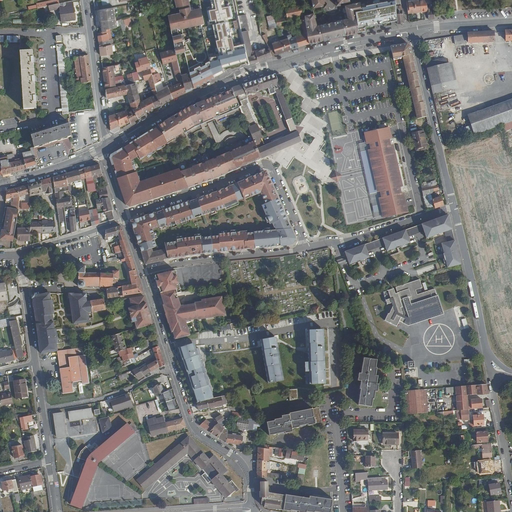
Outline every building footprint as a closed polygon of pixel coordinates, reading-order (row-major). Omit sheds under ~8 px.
[(174,0),(177,14),(167,15),(171,36),(178,35),(177,30),(204,25),(201,8),(190,10),(188,0),(174,0)] [(310,46),(360,34),(357,16),(358,14),(362,13),(361,5),(352,7),(350,0),(336,0),(338,9),(342,8),(342,6),(346,5),(349,21),(317,29),(314,16),(306,18),(308,37),(307,37),(310,46)] [(312,0),(314,10),(325,8),(325,11),(329,11),(327,0),(312,0)] [(58,5),(57,1),(39,5),(40,9),(49,7),(58,5)] [(428,9),(428,2),(426,2),(426,1),(422,2),(422,5),(421,6),(422,14),(429,13),(429,17),(425,17),(424,18),(424,23),(436,21),(434,9),(428,9)] [(422,14),(421,6),(422,5),(422,2),(408,3),(409,15),(422,14)] [(76,22),(74,8),(66,9),(65,4),(58,5),(49,7),(50,12),(60,11),(62,24),(76,22)] [(310,46),(307,37),(308,37),(306,18),(304,7),(286,10),(287,19),(288,20),(299,17),(303,37),(295,39),(298,49),(310,46)] [(114,23),(112,10),(99,13),(100,25),(114,23)] [(240,18),(238,12),(219,16),(221,22),(210,25),(213,35),(236,31),(236,32),(235,32),(236,36),(237,35),(240,51),(246,50),(244,40),(240,18)] [(277,21),(275,15),(268,17),(270,27),(278,25),(277,21)] [(406,25),(404,16),(397,16),(398,26),(406,25)] [(249,33),(246,17),(240,18),(244,40),(249,38),(248,33),(249,33)] [(123,19),(124,26),(131,25),(130,18),(123,19)] [(289,25),(288,20),(287,19),(277,21),(278,25),(278,28),(289,25)] [(115,30),(114,23),(100,25),(102,35),(107,33),(106,31),(115,30)] [(298,49),(295,39),(292,39),(291,36),(290,36),(290,34),(285,35),(286,38),(288,38),(289,41),(292,51),(298,49)] [(216,51),(213,35),(204,37),(208,53),(216,51)] [(111,42),(110,36),(97,38),(98,44),(111,42)] [(497,46),(496,36),(470,37),(470,39),(456,40),(457,46),(482,44),(482,47),(497,46)] [(292,51),(289,41),(273,45),(276,57),(292,51)] [(426,117),(410,47),(406,44),(390,47),(393,60),(404,57),(412,89),(410,90),(411,97),(413,97),(417,111),(415,112),(417,119),(426,117)] [(67,93),(64,46),(56,46),(57,53),(58,53),(62,116),(69,116),(68,104),(67,93)] [(111,57),(110,47),(99,49),(100,59),(111,57)] [(259,64),(256,52),(252,53),(251,49),(246,50),(247,53),(250,67),(259,64)] [(272,58),(269,50),(265,52),(265,50),(259,53),(259,51),(256,52),(259,64),(272,58)] [(37,109),(33,51),(21,51),(24,110),(37,109)] [(91,83),(87,52),(81,53),(81,58),(74,59),(78,86),(91,83)] [(179,64),(176,53),(160,55),(163,67),(173,65),(176,74),(180,73),(181,73),(179,66),(179,64)] [(250,67),(247,53),(225,59),(229,72),(250,67)] [(211,68),(209,59),(209,58),(202,60),(205,72),(210,70),(209,69),(211,68)] [(453,62),(427,67),(431,85),(457,80),(453,62)] [(225,75),(219,63),(217,63),(218,65),(211,68),(209,69),(210,70),(215,80),(225,75)] [(114,83),(113,75),(117,75),(117,73),(121,72),(119,67),(109,69),(102,70),(104,90),(115,88),(114,83)] [(153,81),(150,71),(132,76),(134,86),(145,83),(153,81)] [(208,79),(206,73),(203,74),(202,71),(190,75),(190,76),(193,85),(208,79)] [(246,96),(276,86),(277,89),(275,90),(290,128),(292,128),(293,130),(296,129),(275,74),(242,85),(245,94),(246,96)] [(193,85),(190,76),(182,79),(183,85),(186,95),(194,90),(193,85)] [(157,95),(153,81),(145,83),(145,85),(149,84),(150,87),(153,86),(154,88),(152,88),(153,91),(151,92),(152,94),(146,98),(147,102),(145,102),(145,104),(144,104),(146,109),(147,109),(148,113),(160,108),(155,96),(157,95)] [(245,94),(242,85),(232,89),(233,91),(235,97),(245,94)] [(181,97),(178,86),(169,91),(173,101),(181,97)] [(127,96),(127,94),(125,88),(105,92),(106,101),(127,97),(127,96)] [(169,91),(168,89),(157,95),(155,96),(160,108),(173,101),(169,91)] [(95,110),(92,91),(67,93),(68,104),(89,102),(90,110),(95,110)] [(138,98),(136,91),(127,94),(127,96),(128,97),(132,96),(133,98),(134,98),(134,99),(138,98)] [(187,109),(159,126),(167,142),(195,125),(219,115),(219,114),(229,110),(228,108),(231,107),(232,108),(239,105),(238,105),(235,97),(233,91),(226,94),(226,95),(223,97),(222,95),(213,99),(212,98),(194,106),(187,109)] [(139,102),(138,98),(134,99),(134,98),(133,98),(132,96),(128,97),(127,96),(127,97),(129,105),(139,102)] [(249,103),(247,99),(242,100),(241,98),(238,99),(239,102),(240,101),(241,104),(238,105),(239,105),(239,107),(243,106),(249,103)] [(511,98),(468,115),(475,135),(511,121),(511,98)] [(141,111),(140,107),(140,105),(139,102),(129,105),(132,112),(139,109),(140,111),(141,111)] [(146,109),(144,104),(145,104),(145,102),(140,105),(140,107),(141,111),(144,116),(148,113),(147,109),(146,109)] [(144,116),(141,111),(140,111),(139,109),(132,112),(132,113),(133,113),(137,119),(144,116)] [(137,119),(133,113),(132,113),(127,115),(129,124),(130,126),(138,121),(137,119)] [(120,129),(118,116),(108,119),(111,134),(115,135),(120,132),(120,129)] [(263,138),(257,124),(248,127),(255,143),(257,147),(262,145),(262,144),(260,139),(263,138)] [(71,138),(69,125),(30,136),(34,149),(71,138)] [(167,142),(159,126),(149,132),(155,142),(158,150),(165,147),(164,146),(168,144),(167,142)] [(100,143),(98,129),(86,134),(88,138),(85,140),(88,148),(100,143)] [(391,138),(390,131),(388,131),(388,129),(387,129),(385,130),(378,131),(371,132),(364,134),(364,136),(363,136),(364,143),(365,143),(366,145),(368,145),(371,144),(372,150),(370,150),(367,151),(369,157),(367,157),(369,164),(370,164),(373,175),(371,175),(373,182),(374,182),(377,193),(381,192),(382,198),(378,199),(379,206),(378,206),(376,206),(378,213),(380,213),(381,212),(382,219),(393,217),(399,215),(403,214),(406,214),(405,207),(406,207),(405,200),(404,200),(402,194),(399,195),(398,189),(401,188),(398,177),(400,176),(398,170),(397,170),(395,159),(396,158),(394,152),(393,152),(393,150),(392,146),(390,146),(388,147),(387,141),(388,141),(390,140),(391,140),(390,138),(391,138)] [(158,150),(155,142),(149,132),(141,137),(147,147),(151,153),(154,152),(154,151),(156,150),(157,151),(158,150)] [(271,154),(300,142),(301,141),(297,132),(257,149),(261,158),(261,159),(270,155),(271,154)] [(426,146),(423,132),(412,134),(416,149),(426,146)] [(142,150),(147,147),(141,137),(130,144),(133,147),(139,157),(144,155),(142,150)] [(66,150),(72,148),(69,139),(63,140),(66,150)] [(251,161),(254,160),(261,158),(257,149),(257,147),(255,143),(248,146),(249,147),(243,150),(242,148),(230,154),(229,153),(205,163),(192,167),(192,169),(181,172),(183,178),(184,181),(188,188),(212,179),(236,169),(236,168),(251,162),(251,161)] [(139,157),(133,147),(130,144),(121,150),(130,158),(138,155),(139,157)] [(151,153),(147,147),(142,150),(144,155),(146,154),(147,156),(151,153)] [(37,168),(32,149),(28,150),(29,154),(22,156),(24,161),(19,162),(21,172),(37,168)] [(135,171),(129,158),(130,158),(121,150),(110,156),(110,157),(113,164),(115,164),(117,168),(115,169),(116,173),(118,173),(119,177),(118,178),(119,182),(121,182),(122,186),(139,180),(135,171)] [(21,172),(19,162),(15,163),(13,155),(6,157),(7,159),(0,159),(0,164),(0,168),(1,176),(21,172)] [(103,176),(100,165),(91,168),(93,181),(98,179),(98,178),(103,176)] [(93,181),(91,168),(79,171),(83,180),(85,179),(88,193),(95,191),(95,190),(93,181)] [(183,178),(181,172),(179,169),(165,173),(170,184),(178,180),(183,178)] [(83,180),(79,171),(66,175),(68,188),(68,192),(72,196),(70,183),(83,180)] [(338,183),(342,175),(334,171),(330,179),(338,183)] [(170,184),(165,173),(142,179),(150,196),(171,186),(170,184)] [(273,189),(267,174),(265,175),(264,173),(248,179),(254,195),(260,192),(265,204),(264,204),(266,210),(265,210),(267,214),(265,214),(270,224),(273,222),(275,227),(275,230),(288,229),(290,229),(288,224),(286,225),(284,220),(286,219),(277,198),(275,199),(271,189),(273,189)] [(68,188),(66,175),(54,178),(55,194),(60,193),(60,189),(68,188)] [(53,194),(50,179),(29,186),(31,195),(31,197),(46,194),(48,211),(51,211),(52,212),(53,212),(52,204),(54,204),(53,194)] [(150,196),(142,179),(139,180),(122,186),(125,192),(123,193),(128,205),(130,206),(138,202),(142,200),(150,196)] [(254,195),(248,179),(247,180),(247,181),(241,183),(241,182),(237,184),(238,186),(234,187),(233,185),(232,186),(237,200),(247,196),(247,195),(249,195),(250,197),(254,195)] [(180,186),(178,180),(170,184),(171,186),(150,196),(151,197),(160,194),(161,195),(165,194),(165,192),(176,188),(176,190),(180,188),(179,187),(180,186)] [(31,195),(29,186),(29,185),(18,189),(20,198),(31,195)] [(237,200),(232,186),(217,192),(222,209),(237,202),(236,200),(237,200)] [(431,194),(434,191),(439,190),(437,186),(421,189),(423,196),(431,194)] [(20,198),(18,189),(7,191),(6,202),(9,204),(11,203),(10,209),(19,210),(20,198)] [(114,219),(107,191),(98,194),(99,201),(95,202),(97,209),(103,208),(105,213),(108,212),(109,216),(108,216),(109,221),(113,221),(114,219)] [(222,209),(217,192),(201,197),(202,200),(197,202),(202,215),(222,209)] [(443,205),(440,197),(432,200),(434,209),(443,205)] [(72,207),(72,199),(63,200),(64,208),(72,207)] [(202,215),(197,202),(196,199),(186,203),(191,219),(202,215)] [(64,208),(63,200),(56,201),(57,209),(64,208)] [(190,219),(185,203),(162,211),(162,212),(154,214),(158,225),(159,228),(169,225),(169,226),(190,219)] [(10,209),(5,208),(4,215),(0,230),(0,239),(13,241),(19,210),(10,209)] [(91,227),(89,217),(89,212),(82,213),(83,217),(84,217),(85,222),(76,225),(77,232),(91,227)] [(138,222),(154,214),(154,213),(130,221),(131,224),(138,222)] [(155,240),(151,228),(158,225),(154,214),(138,222),(131,224),(132,226),(134,225),(136,231),(134,232),(138,245),(141,244),(141,247),(139,247),(141,252),(151,248),(155,247),(153,240),(155,240)] [(397,246),(401,245),(401,246),(411,243),(409,238),(425,232),(427,238),(445,232),(448,242),(442,243),(445,254),(446,253),(447,257),(445,257),(448,268),(461,265),(449,215),(346,252),(350,264),(359,261),(358,260),(361,259),(362,260),(370,257),(369,252),(386,246),(388,251),(398,247),(397,246)] [(99,225),(97,216),(89,217),(91,227),(99,225)] [(56,234),(55,224),(43,224),(43,223),(30,223),(30,230),(30,232),(39,233),(39,234),(43,234),(43,235),(46,235),(46,233),(56,234)] [(125,240),(121,227),(106,231),(105,239),(108,238),(118,236),(120,242),(125,240)] [(291,238),(288,229),(275,230),(269,231),(275,247),(291,245),(294,239),(293,237),(291,238)] [(30,232),(30,230),(18,230),(18,241),(24,241),(24,240),(30,240),(30,232)] [(275,247),(269,231),(258,232),(258,233),(249,233),(255,249),(259,248),(259,246),(266,245),(266,247),(275,247)] [(255,249),(249,233),(246,234),(246,232),(230,233),(236,250),(249,249),(249,247),(253,246),(254,249),(255,249)] [(236,250),(230,233),(218,234),(218,236),(210,237),(212,250),(212,253),(217,252),(217,250),(219,250),(219,252),(236,250)] [(212,250),(210,237),(200,238),(200,236),(175,240),(175,242),(164,244),(165,249),(167,258),(167,259),(172,258),(172,255),(175,255),(175,257),(206,253),(206,251),(212,250)] [(128,248),(125,240),(120,242),(122,250),(128,248)] [(131,258),(128,248),(122,250),(125,260),(131,258)] [(167,258),(165,249),(152,252),(151,248),(141,252),(145,264),(163,260),(163,259),(167,258)] [(142,293),(139,278),(138,278),(131,258),(125,260),(121,260),(121,262),(126,262),(129,273),(131,286),(121,287),(123,297),(142,293)] [(119,280),(120,272),(114,271),(114,275),(109,275),(85,273),(86,267),(79,267),(78,286),(80,288),(84,288),(85,287),(111,288),(112,289),(113,289),(114,279),(118,280),(119,280)] [(183,293),(180,283),(176,271),(156,276),(157,280),(156,281),(159,289),(160,289),(160,292),(175,289),(176,293),(183,293)] [(443,311),(438,295),(437,295),(435,288),(417,293),(416,289),(422,287),(420,278),(396,286),(397,291),(395,292),(394,288),(383,291),(388,304),(393,302),(394,305),(390,313),(389,312),(385,320),(397,326),(401,319),(405,321),(404,323),(409,325),(411,321),(443,311)] [(0,314),(8,313),(5,286),(0,286),(0,314)] [(118,298),(116,288),(116,289),(113,289),(112,289),(106,290),(108,300),(118,298)] [(175,289),(160,292),(164,304),(163,305),(166,315),(167,315),(223,302),(222,298),(205,300),(205,302),(195,303),(195,304),(180,306),(176,293),(175,289)] [(53,314),(51,300),(49,300),(49,294),(32,296),(35,316),(53,314)] [(80,305),(79,296),(69,296),(71,310),(79,306),(80,305)] [(92,314),(90,303),(86,304),(85,297),(79,296),(80,305),(79,306),(79,309),(87,308),(88,319),(88,324),(91,323),(91,321),(92,321),(92,319),(89,320),(88,314),(92,314)] [(152,325),(144,297),(129,300),(132,309),(128,310),(132,323),(135,323),(137,330),(152,325)] [(106,311),(104,301),(90,303),(92,314),(106,311)] [(190,336),(185,321),(190,320),(190,318),(197,317),(197,319),(200,318),(201,319),(215,318),(215,316),(218,316),(219,317),(223,316),(225,313),(223,302),(167,315),(170,322),(169,323),(172,333),(173,332),(174,335),(175,336),(177,340),(190,336)] [(88,319),(87,308),(79,309),(79,306),(71,310),(73,326),(88,324),(88,319)] [(54,329),(51,315),(53,315),(53,314),(35,316),(37,332),(54,329)] [(22,345),(17,321),(9,323),(15,350),(17,358),(22,357),(20,346),(22,345)] [(324,339),(324,328),(307,329),(308,341),(324,339)] [(57,344),(55,329),(54,329),(37,332),(40,354),(57,352),(56,344),(57,344)] [(125,348),(121,334),(111,337),(115,350),(106,353),(107,358),(120,354),(124,353),(123,349),(125,348)] [(261,340),(262,349),(267,373),(269,383),(285,380),(283,372),(278,346),(276,337),(261,340)] [(326,369),(324,339),(308,341),(309,361),(305,361),(306,370),(326,369)] [(203,363),(199,349),(196,350),(194,344),(179,349),(183,362),(183,361),(186,370),(203,363)] [(88,385),(83,348),(57,352),(62,394),(72,393),(72,387),(77,386),(76,382),(81,382),(81,386),(88,385)] [(134,359),(130,348),(125,348),(123,349),(124,353),(120,354),(122,362),(132,360),(134,359)] [(17,358),(15,350),(0,353),(0,362),(0,364),(18,360),(17,358)] [(146,354),(151,353),(150,350),(144,351),(134,359),(132,360),(133,363),(136,362),(146,354)] [(164,365),(160,353),(154,354),(156,361),(152,363),(151,361),(146,364),(147,366),(151,371),(157,367),(158,368),(164,365)] [(376,393),(378,384),(376,384),(377,376),(375,376),(376,368),(375,367),(376,360),(364,358),(361,374),(359,373),(357,381),(361,382),(359,389),(361,390),(360,395),(374,394),(375,392),(376,393)] [(215,397),(203,363),(186,370),(187,373),(188,373),(194,392),(194,391),(198,402),(207,400),(215,397)] [(151,371),(147,366),(140,370),(138,367),(132,370),(138,379),(151,371)] [(326,378),(326,369),(306,370),(306,379),(326,378)] [(127,377),(125,373),(112,378),(114,382),(127,377)] [(27,397),(25,380),(13,381),(16,398),(27,397)] [(164,393),(160,385),(151,389),(155,397),(164,393)] [(488,394),(486,385),(447,388),(447,395),(477,393),(477,395),(488,394)] [(427,413),(427,389),(405,389),(406,413),(427,413)] [(14,404),(11,393),(5,395),(5,396),(0,397),(2,406),(14,404)] [(373,400),(374,394),(360,395),(358,405),(371,407),(372,400),(373,400)] [(133,404),(130,395),(126,396),(126,398),(112,402),(114,411),(154,401),(158,400),(157,398),(133,404)] [(221,406),(220,402),(219,397),(216,398),(215,397),(207,400),(209,409),(221,406)] [(209,409),(207,400),(198,402),(197,402),(199,411),(209,409)] [(482,408),(481,400),(470,401),(470,409),(482,408)] [(166,424),(163,415),(181,412),(180,410),(169,412),(163,412),(162,413),(161,412),(160,408),(160,407),(156,408),(158,416),(156,416),(157,420),(152,421),(153,425),(149,426),(152,437),(170,431),(186,427),(183,419),(166,424)] [(322,422),(319,407),(312,409),(312,408),(290,412),(291,426),(292,428),(300,427),(299,426),(307,425),(307,426),(315,424),(322,422)] [(92,416),(91,408),(69,412),(70,420),(92,416)] [(292,428),(291,426),(290,412),(289,412),(289,414),(281,415),(282,417),(274,419),(274,420),(266,421),(269,435),(284,433),(285,434),(292,432),(292,428)] [(66,437),(63,413),(54,414),(57,438),(66,437)] [(27,430),(26,423),(32,422),(31,415),(19,418),(21,427),(23,427),(23,430),(27,430)] [(224,420),(221,415),(215,419),(218,424),(224,420)] [(484,425),(483,415),(474,416),(474,426),(484,425)] [(243,437),(228,435),(228,431),(222,427),(230,421),(229,416),(224,420),(218,424),(215,426),(208,431),(226,443),(242,445),(243,437)] [(111,430),(108,418),(100,419),(102,432),(111,430)] [(248,430),(250,420),(243,419),(242,418),(238,418),(237,428),(248,430)] [(215,426),(205,419),(199,424),(208,431),(215,426)] [(98,462),(136,432),(129,423),(121,429),(121,428),(106,438),(107,441),(93,452),(87,445),(81,450),(78,456),(86,460),(79,479),(77,478),(72,494),(73,495),(70,504),(80,508),(98,462)] [(367,440),(367,430),(355,430),(355,442),(357,442),(357,440),(367,440)] [(488,443),(487,432),(477,433),(478,443),(488,443)] [(397,446),(397,435),(389,435),(389,433),(385,433),(385,435),(382,435),(382,444),(392,444),(392,446),(397,446)] [(37,451),(34,436),(27,438),(28,441),(24,442),(26,453),(37,451)] [(209,460),(190,436),(137,480),(144,489),(188,452),(226,498),(234,491),(236,493),(239,490),(233,481),(229,484),(222,475),(225,473),(212,457),(209,460)] [(24,456),(21,445),(12,447),(15,458),(24,456)] [(269,462),(270,452),(272,452),(272,448),(267,447),(267,449),(258,448),(258,455),(258,460),(267,461),(269,462)] [(283,458),(283,449),(276,448),(275,455),(279,455),(279,457),(283,458)] [(492,458),(491,449),(482,450),(483,459),(492,458)] [(305,469),(308,455),(292,452),(292,451),(286,450),(285,458),(303,461),(302,468),(305,469)] [(421,468),(419,450),(410,451),(411,469),(421,468)] [(374,467),(374,457),(366,457),(366,467),(374,467)] [(266,471),(267,461),(258,460),(258,470),(266,471)] [(496,472),(495,462),(485,463),(486,473),(496,472)] [(43,485),(41,479),(40,479),(39,475),(31,477),(33,487),(32,487),(33,492),(42,490),(41,485),(43,485)] [(31,488),(28,477),(19,478),(21,490),(31,488)] [(385,487),(384,480),(372,481),(372,477),(366,478),(367,488),(385,487)] [(18,489),(16,480),(12,481),(12,480),(2,482),(4,491),(9,490),(9,492),(14,491),(14,490),(18,489)] [(501,493),(499,483),(498,483),(498,480),(491,481),(492,485),(489,485),(491,495),(501,493)] [(284,510),(286,495),(269,493),(269,481),(260,481),(261,490),(260,490),(261,496),(264,497),(264,498),(263,498),(262,502),(263,503),(265,504),(265,507),(269,508),(269,509),(274,510),(274,509),(284,510)] [(294,498),(295,495),(286,494),(286,495),(284,510),(285,511),(287,497),(294,498)] [(329,511),(332,499),(309,496),(309,497),(295,495),(294,498),(287,497),(285,511),(291,511),(291,510),(298,511),(306,511),(307,511),(308,511),(314,511),(316,511),(329,511)] [(499,511),(500,510),(497,511),(496,501),(487,502),(488,511),(499,511)]
